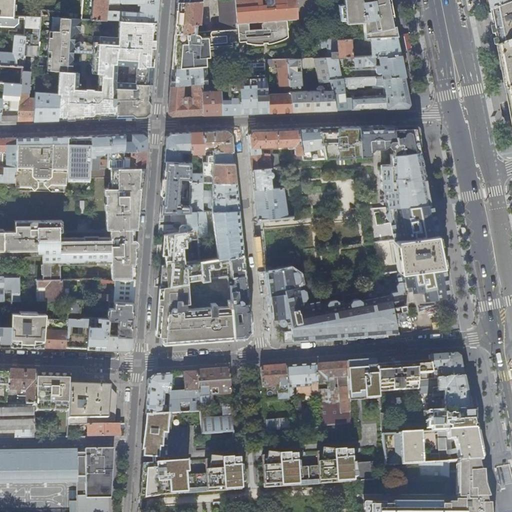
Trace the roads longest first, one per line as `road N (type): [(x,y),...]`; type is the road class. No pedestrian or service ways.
road 1 (residential): [(262,354),(509,338)]
road 2 (residential): [(138,363),(155,123)]
road 3 (residential): [(238,121),(262,354)]
road 4 (residential): [(465,113),(238,121)]
road 5 (primary): [(479,176),(509,338)]
road 6 (residential): [(155,123),(0,128)]
road 7 (residential): [(126,511),(138,363)]
road 8 (residential): [(0,359),(138,363)]
road 9 (residential): [(138,363),(262,354)]
road 10 (residential): [(155,123),(166,0)]
